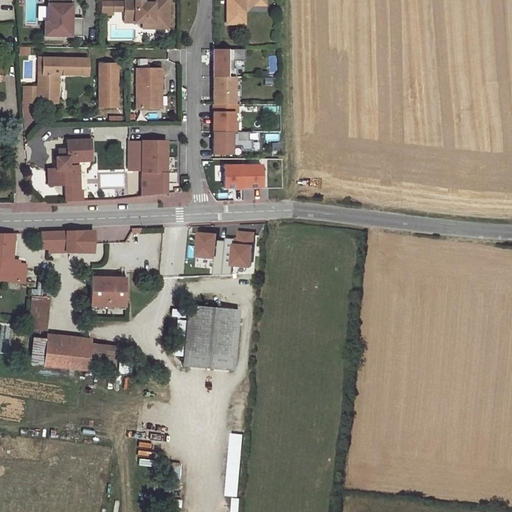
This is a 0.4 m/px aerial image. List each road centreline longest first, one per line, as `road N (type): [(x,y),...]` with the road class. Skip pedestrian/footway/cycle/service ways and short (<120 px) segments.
road 1 (unclassified): [(198,212),(297,208),(511,230)]
road 2 (residential): [(205,0),(193,40),(198,212)]
road 3 (unclassified): [(0,221),(198,212)]
